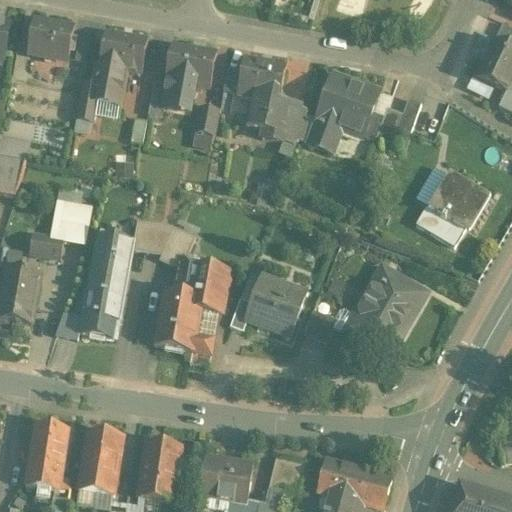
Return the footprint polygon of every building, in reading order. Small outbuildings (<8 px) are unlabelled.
[(73,32),(33,24),(27,58),(67,65),(73,32)] [(9,28),(0,26),(0,67),(1,68),(2,64),(3,64),(9,28)] [(511,33),(502,28),(494,44),(511,52),(511,33)] [(147,45),(105,38),(99,70),(99,71),(122,75),(141,78),(147,45)] [(90,43),(78,41),(74,64),(86,66),(90,43)] [(511,52),(494,44),(484,65),(482,64),(474,81),(506,96),(508,97),(511,87),(511,52)] [(216,58),(171,50),(165,84),(167,84),(194,89),(209,92),(216,58)] [(285,71),(244,64),(239,97),(254,100),(248,130),(267,134),(265,143),(269,144),(276,104),(279,104),(285,71)] [(121,81),(122,75),(99,71),(99,70),(97,69),(94,90),(91,104),(97,105),(119,109),(123,84),(121,81)] [(354,88),(332,80),(316,124),(317,125),(308,149),(331,158),(340,133),(363,141),(372,116),(379,97),(378,96),(377,98),(353,89),(354,88)] [(194,89),(167,84),(166,88),(162,113),(163,113),(164,109),(184,113),(184,110),(190,111),(194,89)] [(166,88),(153,86),(148,117),(147,119),(161,122),(163,113),(162,113),(166,88)] [(511,87),(508,97),(506,96),(499,112),(511,118),(511,87)] [(94,90),(82,88),(75,123),(94,126),(97,105),(91,104),(94,90)] [(402,118),(397,132),(410,137),(421,108),(408,103),(402,118)] [(279,104),(276,104),(269,144),(283,147),(285,147),(292,108),(292,106),(279,104)] [(301,109),(292,108),(285,147),(296,149),(308,115),(303,114),(301,112),(301,109)] [(217,114),(201,111),(196,136),(213,139),(217,114)] [(402,118),(386,112),(383,120),(375,142),(391,148),(397,132),(402,118)] [(383,120),(372,116),(363,141),(374,145),(375,142),(383,120)] [(146,125),(134,123),(130,146),(142,148),(146,125)] [(283,147),(269,144),(267,155),(281,157),(283,147)] [(25,166),(0,161),(0,198),(15,201),(25,166)] [(490,202),(449,178),(429,212),(427,211),(415,230),(453,253),(464,235),(468,237),(490,202)] [(173,231),(137,225),(133,243),(131,254),(161,259),(173,231)] [(195,240),(173,231),(161,259),(158,265),(180,274),(195,240)] [(64,245),(33,240),(30,259),(61,264),(64,245)] [(130,265),(93,259),(78,337),(116,343),(130,265)] [(230,276),(188,268),(183,280),(182,280),(179,298),(203,302),(200,319),(207,320),(211,317),(211,315),(222,317),(226,296),(228,295),(230,282),(229,281),(230,276)] [(40,277),(6,271),(0,304),(0,323),(31,328),(40,277)] [(426,298),(381,272),(353,320),(346,332),(391,358),(426,298)] [(306,298),(260,281),(251,307),(245,324),(246,324),(290,340),(306,298)] [(179,298),(164,295),(154,350),(191,357),(189,368),(208,372),(214,342),(196,339),(200,319),(203,302),(179,298)] [(240,303),(230,331),(242,335),(246,324),(245,324),(251,307),(240,303)] [(343,315),(339,316),(334,324),(336,325),(333,333),(339,335),(346,332),(353,320),(343,315)] [(334,324),(312,316),(304,339),(327,347),(333,333),(336,325),(334,324)] [(68,433),(34,428),(25,491),(44,494),(58,497),(68,433)] [(122,441),(88,436),(79,494),(113,499),(122,441)] [(181,450),(147,445),(138,502),(172,507),(181,450)] [(511,447),(499,449),(500,471),(511,469),(511,447)] [(253,467),(205,459),(198,508),(220,511),(245,511),(247,504),(253,467)] [(275,464),(265,507),(259,506),(257,511),(280,511),(284,496),(298,499),(304,470),(275,464)] [(384,511),(392,482),(325,464),(316,497),(335,503),(366,511),(384,511)] [(511,511),(511,506),(459,489),(451,511),(511,511)] [(58,497),(44,494),(43,503),(57,505),(58,497)] [(366,511),(335,503),(332,511),(366,511)]
